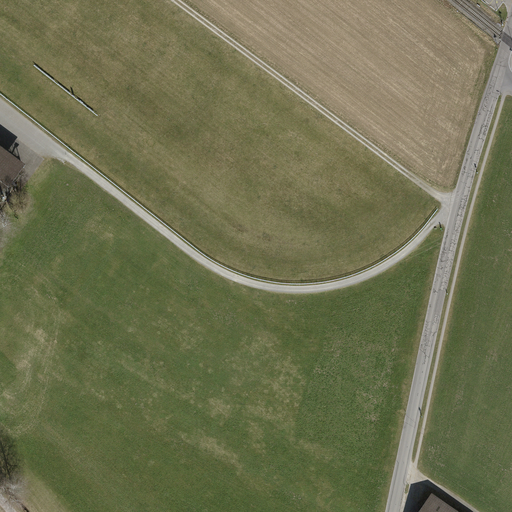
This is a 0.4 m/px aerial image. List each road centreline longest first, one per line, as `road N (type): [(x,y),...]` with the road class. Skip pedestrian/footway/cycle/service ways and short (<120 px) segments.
road 1 (track): [(447,203),(407,250),(347,282),(250,284),(192,254),(0,105)]
road 2 (tertiary): [(496,77),(392,511)]
road 3 (track): [(459,206),(176,0)]
